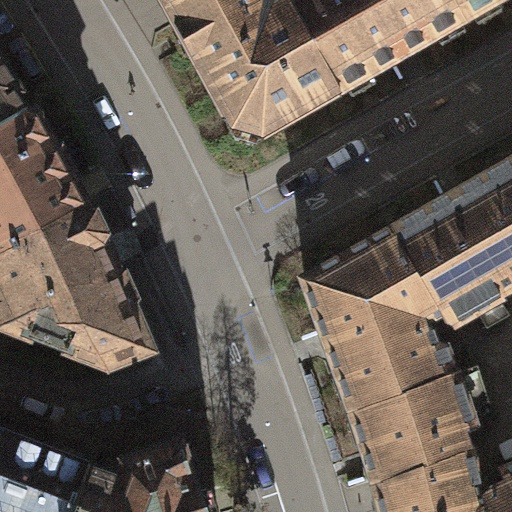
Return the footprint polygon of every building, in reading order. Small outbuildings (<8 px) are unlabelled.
[(256,141),(339,89),(288,0),(163,0),(237,137),(256,141)] [(288,0),(339,89),(465,18),(454,0),(288,0)] [(454,0),(465,18),(495,0),(454,0)] [(0,121),(29,106),(0,60),(0,121)] [(49,145),(29,106),(0,121),(0,254),(44,231),(41,226),(81,205),(67,179),(73,169),(61,145),(49,145)] [(511,161),(395,228),(441,309),(449,323),(511,287),(511,161)] [(112,270),(81,205),(41,226),(44,231),(0,254),(0,322),(1,324),(103,363),(146,346),(130,307),(135,298),(125,272),(112,270)] [(305,277),(375,480),(472,444),(466,430),(475,427),(446,344),(436,345),(425,321),(441,309),(395,228),(305,277)] [(0,511),(69,511),(88,463),(0,429),(0,511)] [(218,511),(210,485),(197,489),(181,435),(139,449),(115,475),(88,463),(69,511),(218,511)] [(491,511),(482,491),(472,444),(375,480),(382,511),(491,511)] [(491,511),(511,511),(511,462),(499,468),(505,480),(482,491),(491,511)]
